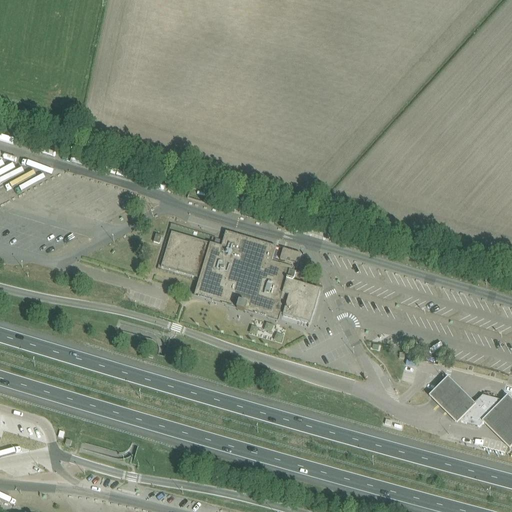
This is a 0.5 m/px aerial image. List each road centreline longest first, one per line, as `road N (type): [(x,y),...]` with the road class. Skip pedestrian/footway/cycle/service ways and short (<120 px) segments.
road 1 (unclassified): [(511,264),(0,109)]
road 2 (motorway): [(511,481),(0,334)]
road 3 (motorway): [(0,377),(470,511)]
